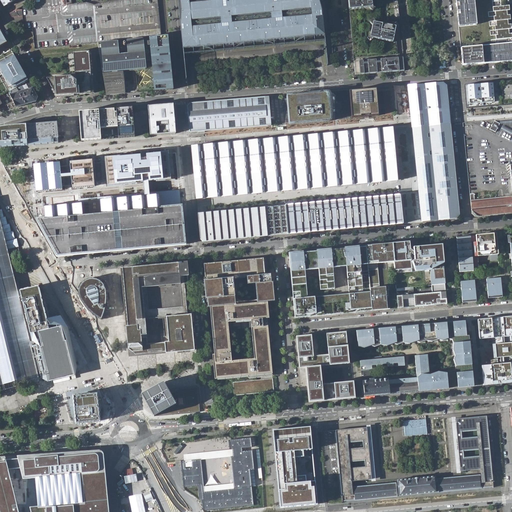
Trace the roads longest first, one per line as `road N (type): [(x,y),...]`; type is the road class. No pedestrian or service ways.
road 1 (primary): [(503,396),(314,413)]
road 2 (unknown): [(63,36),(146,27),(150,12),(61,16)]
road 3 (residential): [(208,423),(194,252)]
road 4 (primary): [(46,264),(125,416)]
road 5 (residential): [(455,312),(286,328)]
road 6 (residential): [(278,243),(447,228)]
road 7 (residential): [(181,95),(343,83)]
road 8 (residential): [(194,252),(181,95)]
road 9 (residential): [(468,226),(452,74)]
road 10 (residential): [(46,264),(194,252)]
road 11 (primary): [(373,511),(511,498)]
road 12 (residential): [(49,107),(181,95)]
